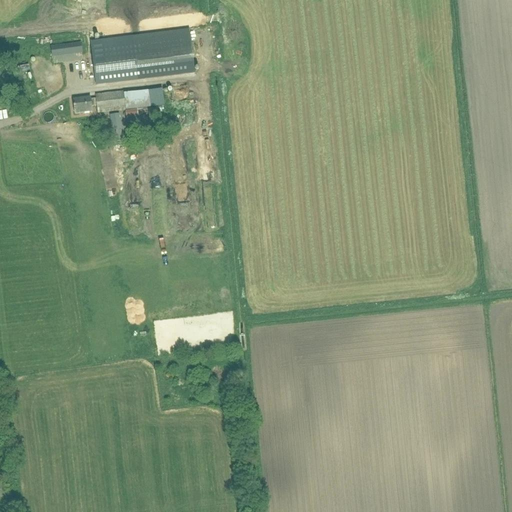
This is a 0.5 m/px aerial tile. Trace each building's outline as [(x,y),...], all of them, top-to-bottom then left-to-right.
[(189,30),(91,42),(97,86),(194,74),(189,30)] [(70,45),(51,48),(52,56),(71,53),(70,45)] [(148,88),(125,89),(126,102),(148,101),(148,88)] [(90,98),(73,100),(75,115),(91,113),(91,107),(97,106),(98,114),(125,111),(123,92),(95,96),(96,100),(90,100),(90,98)] [(200,92),(174,95),(175,103),(201,100),(200,92)]
